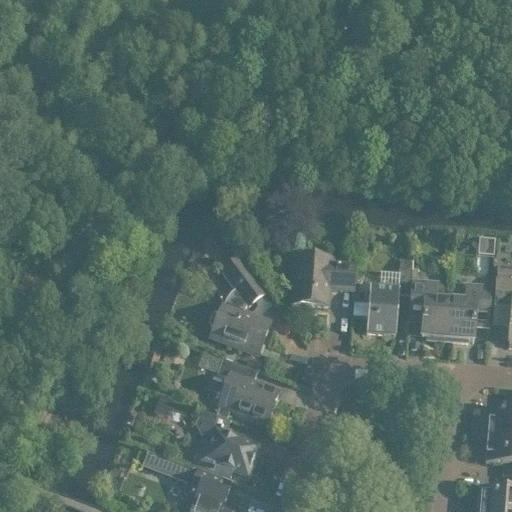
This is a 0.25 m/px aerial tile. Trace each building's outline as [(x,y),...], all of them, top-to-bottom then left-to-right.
[(338,285),(338,290),(351,291),(353,265),(329,263),(329,258),(291,256),(290,273),(292,274),(290,304),(325,306),(327,289),(325,289),(325,284),(338,285)] [(211,328),(208,337),(255,355),(268,322),(239,311),(244,305),(260,294),(234,257),(215,269),(230,288),(225,293),(217,313),(215,312),(210,314),(207,322),(209,328),(211,328)] [(397,259),(396,270),(410,271),(410,260),(397,259)] [(511,267),(495,266),(490,324),(506,325),(504,343),(505,344),(505,347),(511,347),(511,267)] [(408,297),(409,281),(410,271),(396,270),(395,289),(367,287),(366,302),(352,301),(351,315),(365,316),(364,333),(393,336),(396,296),(408,297)] [(444,342),(448,299),(434,298),(434,286),(431,282),(409,281),(408,297),(406,322),(419,323),(418,337),(423,338),(425,340),(444,342)] [(462,301),(448,299),(444,342),(463,343),(466,341),(471,341),(472,327),(486,328),(489,287),(467,285),(463,289),(462,301)] [(250,383),(255,372),(253,371),(242,367),(220,358),(214,373),(226,378),(216,405),(218,405),(228,409),(235,412),(235,414),(244,417),(245,415),(264,423),(275,392),(250,383)] [(246,359),(242,367),(253,371),(257,363),(246,359)] [(485,436),(511,437),(511,394),(503,393),(502,411),(481,409),(479,435),(479,436),(485,437),(485,436)] [(154,404),(157,397),(149,394),(146,401),(154,404)] [(218,405),(214,416),(224,420),(228,409),(218,405)] [(214,416),(198,410),(192,425),(202,429),(199,438),(201,443),(196,457),(202,459),(200,466),(228,477),(230,470),(244,475),(255,447),(241,442),(239,437),(224,431),(228,421),(224,420),(214,416)] [(134,434),(132,438),(134,442),(137,443),(141,442),(143,438),(141,435),(138,433),(134,434)] [(511,437),(485,436),(485,437),(483,463),(501,464),(500,477),(511,477),(511,437)] [(163,459),(157,473),(185,484),(190,470),(163,459)] [(185,495),(179,511),(182,511),(229,511),(233,504),(223,501),(225,494),(215,490),(219,479),(191,468),(190,470),(185,484),(181,493),(185,495)] [(476,488),(473,511),(511,511),(511,478),(505,478),(504,490),(476,488)] [(141,502),(129,499),(127,508),(139,511),(141,502)]
